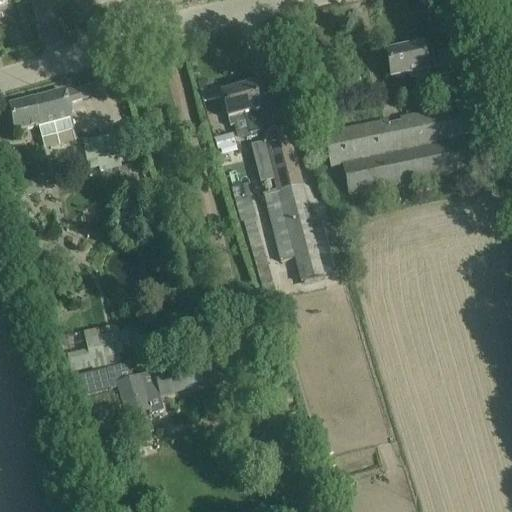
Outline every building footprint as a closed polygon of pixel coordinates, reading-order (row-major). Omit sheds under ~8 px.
[(421,46),(385,54),(390,79),(408,75),(410,81),(439,75),(442,88),(458,84),(452,57),(454,56),(453,54),(452,54),(451,52),(424,57),(421,46)] [(251,86),(221,95),(227,121),(232,119),(237,136),(237,137),(237,138),(246,142),(257,139),(256,134),(263,132),(256,106),(257,106),(251,86)] [(84,87),(8,107),(13,134),(71,120),(67,105),(87,100),(84,87)] [(386,123),(324,136),(331,168),(341,166),(347,197),(477,169),(463,106),(401,120),(402,124),(387,127),(386,123)] [(265,144),(250,148),(260,185),(274,181),(277,193),(283,215),(269,219),(280,264),(295,260),(301,284),(303,284),(322,279),(324,278),(324,277),(341,272),(329,225),(312,230),(287,129),(262,135),(265,144)] [(92,152),(85,154),(87,163),(96,161),(99,173),(121,169),(119,157),(116,139),(115,136),(90,141),(92,152)] [(231,137),(214,142),(217,152),(220,151),(221,154),(236,150),(233,138),(233,137),(231,137)] [(38,179),(2,188),(16,249),(29,246),(26,234),(29,233),(25,215),(21,199),(38,195),(42,194),(38,179)] [(246,186),(231,190),(240,225),(243,224),(256,272),(266,303),(275,300),(267,269),(253,221),(256,220),(246,186)] [(86,351),(66,356),(71,375),(120,364),(118,357),(131,355),(152,350),(147,328),(127,332),(84,341),(86,351)] [(64,348),(63,344),(45,349),(53,382),(72,377),(71,375),(64,348)] [(227,353),(226,378),(260,379),(260,354),(227,353)] [(130,380),(115,384),(117,391),(127,423),(150,416),(163,412),(158,398),(159,397),(202,385),(195,361),(130,380)] [(108,371),(69,381),(74,402),(81,400),(113,392),(117,391),(115,384),(130,380),(129,376),(128,376),(125,365),(107,370),(108,371)] [(288,388),(274,392),(279,408),(293,404),(288,388)] [(266,430),(252,434),(262,469),(301,458),(297,443),(305,441),(297,415),(276,421),(277,427),(266,430)] [(74,489),(53,496),(57,511),(80,511),(81,511),(74,489)]
